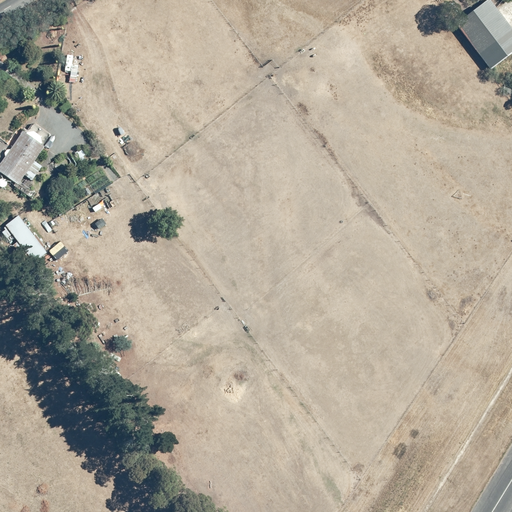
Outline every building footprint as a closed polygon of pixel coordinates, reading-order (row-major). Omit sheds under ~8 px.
[(496,8),(490,0),(488,0),(457,24),(463,32),(491,69),(511,53),(511,28),(497,9),(496,8)] [(32,121),(24,134),(19,130),(8,145),(0,139),(0,158),(2,160),(0,162),(0,172),(16,185),(23,175),(31,180),(40,167),(33,161),(42,147),(51,135),(32,121)] [(80,149),(73,153),(80,164),(87,159),(80,149)] [(45,253),(17,216),(0,228),(0,231),(7,241),(13,236),(32,262),(45,253)] [(46,251),(51,257),(64,247),(59,241),(46,251)]
